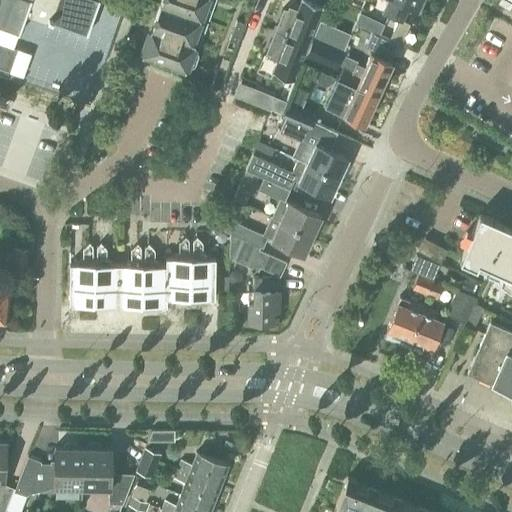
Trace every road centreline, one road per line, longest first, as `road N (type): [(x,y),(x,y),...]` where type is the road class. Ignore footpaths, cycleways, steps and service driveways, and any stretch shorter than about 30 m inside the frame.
road 1 (secondary): [(511,479),(311,391),(43,380)]
road 2 (residential): [(410,145),(394,151),(312,323)]
road 3 (residential): [(47,208),(65,199),(116,53)]
road 4 (residential): [(43,380),(47,208)]
road 5 (residential): [(469,0),(407,115),(410,145)]
